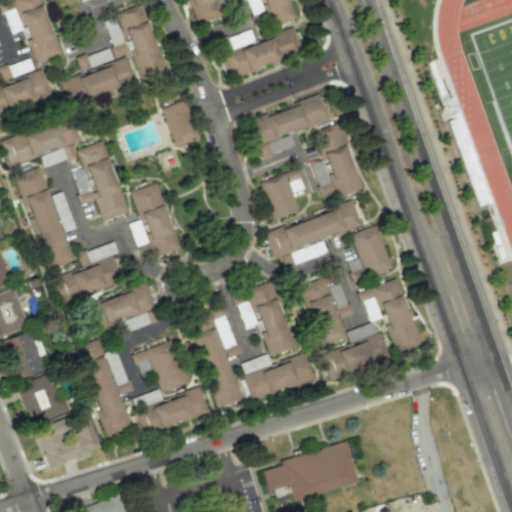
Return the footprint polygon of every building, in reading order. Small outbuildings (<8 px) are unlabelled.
[(12,0),(31,62),(55,55),(38,0),(12,0)] [(184,0),(192,23),(222,14),(220,7),(228,5),(226,0),(217,0),(212,2),(211,0),(184,0)] [(292,19),(285,0),(257,0),(267,27),(292,19)] [(162,72),(138,2),(113,11),(137,80),(162,72)] [(299,54),(292,29),(220,52),(228,77),(299,54)] [(59,80),(68,107),(79,103),(77,99),(128,82),(121,60),(59,80)] [(0,112),(48,95),(39,71),(0,84),(0,112)] [(253,142),(324,120),(317,95),(245,117),(253,142)] [(196,138),(181,99),(157,108),(172,147),(196,138)] [(0,147),(6,164),(77,141),(72,125),(63,128),(61,119),(0,139),(0,147)] [(357,189),(337,124),(313,132),(333,197),(357,189)] [(260,157),(291,147),(287,135),(268,141),(267,141),(255,144),(260,157)] [(99,220),(123,212),(99,141),(75,148),(99,220)] [(64,160),(73,156),(67,143),(58,147),(64,160)] [(331,192),(321,160),(308,164),(318,196),(331,192)] [(70,259),(34,166),(11,175),(47,268),(70,259)] [(296,211),(290,192),(302,188),(296,169),(257,181),(269,220),(296,211)] [(127,191),(137,220),(126,223),(137,255),(150,251),(152,257),(175,249),(153,182),(127,191)] [(358,226),(350,202),(261,231),(270,258),(278,256),(282,267),(313,257),(308,242),(358,226)] [(362,277),(388,268),(374,225),(348,233),(362,277)] [(50,275),(57,303),(84,296),(82,290),(117,281),(112,260),(50,275)] [(294,285),(317,347),(342,337),(319,276),(294,285)] [(244,289),(266,355),(288,348),(266,282),(244,289)] [(151,309),(144,284),(80,304),(88,329),(151,309)] [(0,334),(25,325),(10,287),(0,291),(0,334)] [(254,323),(248,300),(235,303),(241,327),(254,323)] [(0,344),(16,380),(42,369),(36,356),(41,353),(30,328),(0,340),(0,344)] [(214,407),(237,400),(213,328),(190,336),(214,407)] [(321,378),(386,362),(379,336),(315,352),(321,378)] [(75,362),(100,356),(96,339),(71,344),(75,362)] [(157,392),(183,384),(168,341),(129,353),(136,374),(150,370),(157,392)] [(240,374),(249,399),(307,379),(299,354),(240,374)] [(79,363),(103,435),(125,428),(101,355),(79,363)] [(14,387),(28,425),(62,412),(48,374),(14,387)] [(205,412),(197,389),(129,411),(137,434),(205,412)] [(44,468),(96,450),(86,420),(69,425),(66,417),(31,428),(44,468)] [(354,484),(343,442),(276,459),(278,465),(259,470),(264,490),(285,485),(289,501),(354,484)] [(122,511),(116,494),(66,511),(122,511)]
